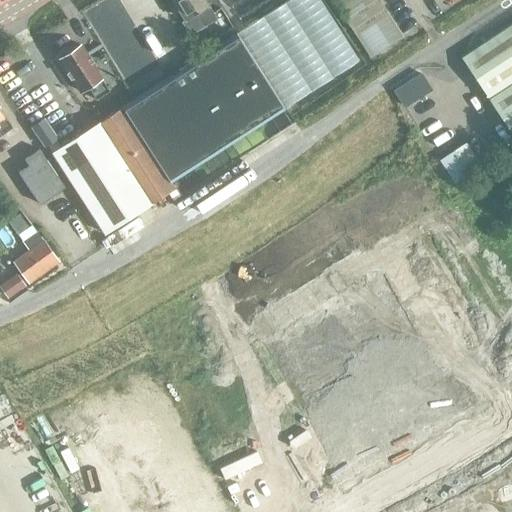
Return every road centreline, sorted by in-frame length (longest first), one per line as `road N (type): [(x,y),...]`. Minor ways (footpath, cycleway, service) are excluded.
road 1 (track): [(322,126),(0,318)]
road 2 (unclassified): [(322,126),(507,0)]
road 3 (unclassified): [(511,412),(335,511)]
